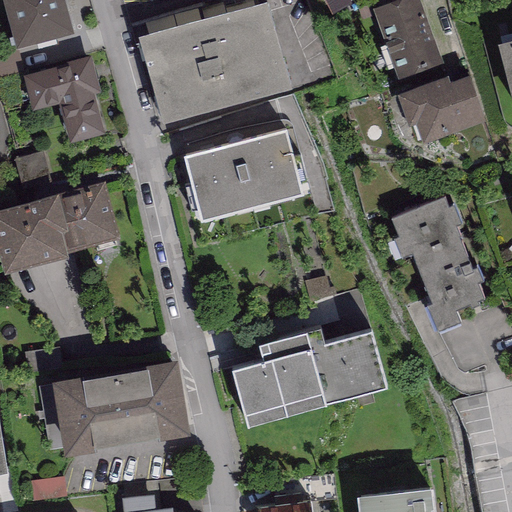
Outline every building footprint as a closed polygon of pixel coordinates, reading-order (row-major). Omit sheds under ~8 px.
[(63,0),(0,0),(15,58),(75,42),(63,0)] [(418,0),(408,0),(372,14),(399,86),(444,69),(418,0)] [(138,49),(162,134),(289,101),(287,87),(267,13),(138,49)] [(511,41),(498,45),(511,103),(511,41)] [(68,70),(23,82),(33,117),(59,110),(69,149),(104,139),(94,101),(101,100),(90,60),(67,66),(68,70)] [(448,84),(397,103),(409,134),(416,132),(423,151),(486,127),(470,83),(450,90),(448,84)] [(281,125),(179,152),(201,231),(304,202),(281,125)] [(105,187),(0,216),(0,267),(4,283),(67,265),(65,259),(121,243),(105,187)] [(445,203),(391,225),(398,245),(394,246),(402,266),(411,262),(432,313),(427,315),(437,340),(460,330),(454,317),(470,311),(472,314),(478,311),(477,308),(483,305),(477,290),(484,287),(478,274),(472,277),(459,245),(461,245),(456,233),(461,231),(453,212),(449,213),(445,203)] [(347,323),(369,319),(363,290),(341,295),(347,323)] [(318,331),(255,347),(256,350),(262,374),(231,381),(245,438),(325,417),(324,413),(385,398),(371,342),(324,354),(318,331)] [(181,364),(37,389),(48,452),(61,450),(64,467),(93,462),(92,459),(158,447),(159,451),(195,445),(181,364)] [(433,511),(432,498),(357,506),(357,511),(433,511)] [(154,511),(153,499),(121,503),(122,511),(154,511)]
